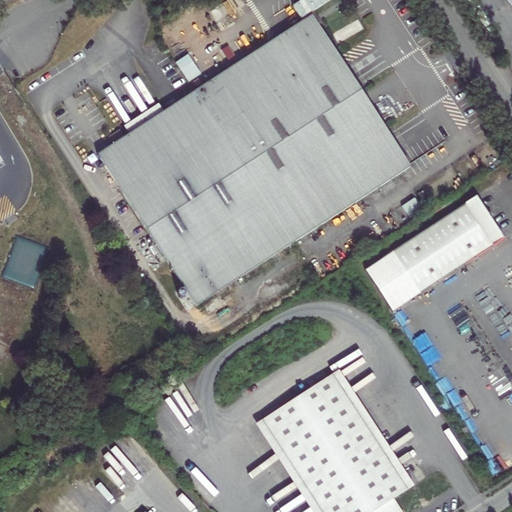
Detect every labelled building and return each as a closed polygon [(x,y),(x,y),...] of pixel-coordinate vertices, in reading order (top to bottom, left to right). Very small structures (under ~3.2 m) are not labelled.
[(265,46),(90,161),(191,312),(405,171),(310,30),(313,28),(303,13),(320,2),(318,0),(304,0),(285,13),(290,22),(298,17),(300,20),(295,23),(296,25),(289,29),(278,13),(254,29),(265,46)] [(511,0),(500,0),(511,17),(511,16),(511,0)] [(475,192),(364,265),(392,308),(503,235),(475,192)] [(110,308),(109,284),(86,284),(85,275),(68,276),(69,310),(110,308)] [(327,379),(257,424),(312,511),(392,511),(387,503),(400,494),(327,379)]
